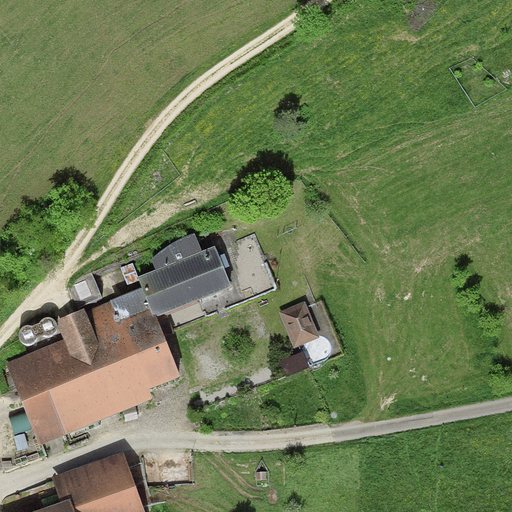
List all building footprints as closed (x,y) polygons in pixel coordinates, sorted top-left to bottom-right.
[(155,271),(136,278),(152,318),(226,288),(211,248),(199,254),(193,235),(174,241),(161,252),(150,260),(155,271)] [(63,343),(6,364),(36,442),(150,399),(147,389),(172,380),(137,288),(54,319),(63,343)] [(301,303),(276,313),(289,347),(314,338),(301,303)] [(302,352),(279,361),(285,376),(308,367),(302,352)] [(58,502),(27,511),(139,511),(120,456),(50,479),(58,502)] [(264,471),(255,472),(257,481),(266,479),(264,471)]
